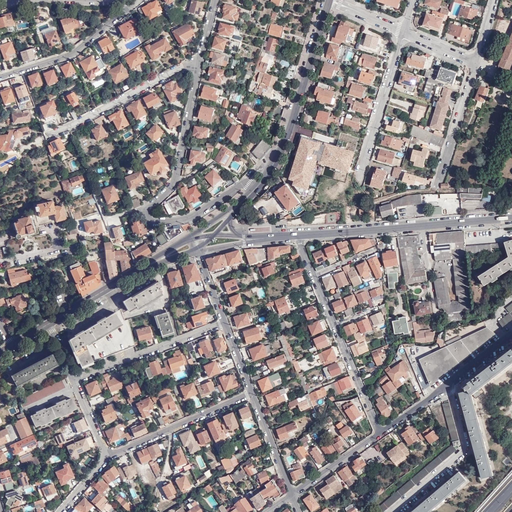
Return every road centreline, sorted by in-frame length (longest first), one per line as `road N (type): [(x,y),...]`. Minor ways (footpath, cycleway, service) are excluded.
road 1 (residential): [(257,186),(240,184),(187,217),(147,216),(174,181),(201,56)]
road 2 (tertiary): [(511,217),(298,235)]
road 3 (primary): [(257,186),(281,148),(329,0)]
road 4 (residential): [(45,136),(201,56)]
road 5 (residential): [(377,434),(511,336)]
road 6 (residential): [(404,31),(357,185)]
road 7 (residential): [(74,383),(223,322)]
road 8 (residential): [(0,77),(73,53),(136,0)]
road 9 (residential): [(250,395),(108,459)]
road 10 (residential): [(475,62),(437,185)]
